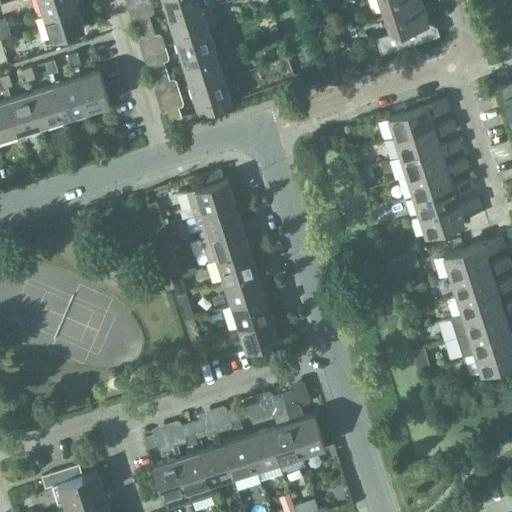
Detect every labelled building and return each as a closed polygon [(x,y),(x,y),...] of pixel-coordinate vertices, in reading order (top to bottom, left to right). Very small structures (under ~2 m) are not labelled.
[(78,4),(77,4),(76,0),(39,0),(45,14),(78,4)] [(200,0),(164,0),(170,18),(203,8),(200,0)] [(414,0),(386,9),(393,32),(376,37),(381,53),(428,38),(425,27),(427,23),(427,22),(429,22),(421,0),(414,0)] [(376,0),(380,11),(386,9),(414,0),(376,0)] [(45,14),(52,38),(85,27),(80,13),(83,12),(80,3),(77,4),(78,4),(45,14)] [(203,8),(170,18),(177,41),(210,31),(209,27),(203,8)] [(142,27),(153,23),(150,14),(139,18),(142,27)] [(0,28),(9,26),(6,17),(0,18),(0,28)] [(153,23),(142,27),(145,36),(156,32),(153,23)] [(9,26),(0,28),(0,37),(0,38),(12,35),(9,26)] [(177,41),(185,64),(218,53),(210,31),(177,41)] [(508,40),(500,43),(502,50),(510,48),(508,40)] [(347,49),(337,52),(340,64),(351,61),(347,49)] [(77,51),(68,54),(72,65),(81,62),(77,51)] [(185,64),(192,86),(225,76),(218,53),(185,64)] [(54,58),(46,61),(49,72),(58,69),(54,58)] [(156,73),(168,69),(165,60),(154,64),(156,73)] [(32,65),(22,68),(26,80),(35,76),(32,65)] [(99,69),(76,77),(86,109),(110,102),(99,69)] [(168,69),(156,73),(159,81),(170,78),(168,69)] [(505,71),(497,73),(501,84),(509,82),(505,71)] [(9,73),(0,75),(0,76),(3,87),(13,84),(9,73)] [(192,86),(200,110),(232,99),(230,92),(225,76),(192,86)] [(86,109),(76,77),(53,84),(63,116),(86,109)] [(511,80),(509,82),(501,84),(504,96),(511,120),(511,80)] [(63,116),(53,84),(30,91),(40,124),(63,116)] [(40,124),(30,91),(7,99),(17,131),(40,124)] [(395,136),(433,123),(430,113),(450,107),(446,97),(388,115),(395,136)] [(0,136),(17,131),(7,99),(0,100),(0,136)] [(179,106),(168,109),(171,119),(183,115),(179,106)] [(401,155),(440,143),(436,132),(456,126),(453,118),(434,124),(433,123),(395,136),(401,155)] [(27,138),(24,129),(17,131),(20,140),(27,138)] [(344,136),(338,138),(340,144),(346,142),(344,136)] [(459,137),(440,143),(401,155),(407,175),(446,163),(442,152),(462,145),(459,137)] [(413,194),(452,182),(449,171),(468,165),(466,156),(446,163),(407,175),(413,194)] [(235,201),(235,200),(231,187),(233,186),(230,176),(195,187),(195,188),(187,190),(195,214),(235,201)] [(420,214),(459,201),(455,191),(475,184),(472,176),(452,182),(413,194),(420,214)] [(459,202),(459,201),(420,214),(426,234),(465,222),(461,210),(481,204),(478,196),(459,202)] [(235,200),(235,201),(195,214),(202,237),(243,224),(242,223),(238,210),(240,209),(237,200),(235,200)] [(160,212),(151,215),(155,226),(164,223),(160,212)] [(242,223),(243,224),(202,237),(209,260),(217,257),(250,246),(249,246),(245,233),(247,232),(244,223),(242,223)] [(177,232),(168,235),(171,246),(180,243),(177,232)] [(489,261),(485,250),(506,244),(503,234),(444,253),(450,274),(489,261)] [(168,235),(159,238),(162,249),(171,246),(168,235)] [(250,246),(217,257),(225,280),(257,270),(257,269),(252,255),(254,254),(252,245),(249,246),(250,246)] [(489,261),(450,274),(457,293),(495,281),(492,270),(511,263),(509,255),(489,261)] [(396,257),(386,260),(390,271),(399,268),(396,257)] [(175,258),(166,260),(170,272),(179,269),(175,258)] [(194,264),(183,268),(186,276),(197,273),(194,264)] [(257,270),(225,280),(232,303),(264,293),(264,292),(260,278),(262,278),(259,268),(257,269),(257,270)] [(463,313),(502,300),(498,289),(511,285),(511,275),(495,281),(457,293),(463,313)] [(182,280),(173,283),(177,294),(186,291),(182,280)] [(271,315),(271,314),(267,301),(269,301),(266,291),(264,292),(264,293),(232,303),(239,325),(271,315)] [(222,295),(213,298),(215,305),(225,302),(222,295)] [(458,336),(508,320),(505,309),(511,306),(511,297),(502,301),(502,300),(463,313),(451,316),(458,336)] [(189,303),(180,306),(184,318),(193,315),(189,303)] [(239,325),(247,349),(279,339),(274,324),(276,323),(273,314),(271,314),(271,315),(239,325)] [(508,320),(458,336),(464,355),(475,352),(511,339),(511,331),(511,328),(511,327),(511,318),(508,320)] [(197,326),(188,329),(192,341),(201,338),(197,326)] [(511,339),(475,352),(481,371),(511,361),(511,339)] [(204,349),(195,352),(199,364),(208,361),(204,349)] [(282,391),(286,403),(295,400),(291,388),(282,391)] [(286,403),(282,391),(273,394),(277,405),(286,403)] [(301,403),(295,400),(286,403),(291,420),(302,453),(326,445),(315,412),(305,416),(301,403)] [(236,406),(240,417),(249,414),(245,403),(236,406)] [(291,420),(286,403),(277,405),(274,411),(278,424),(269,427),(279,460),(302,453),(291,420)] [(240,417),(236,406),(227,409),(231,420),(240,417)] [(191,420),(194,432),(204,429),(200,417),(191,420)] [(240,417),(231,420),(232,425),(233,426),(242,423),(240,417)] [(194,432),(191,420),(182,423),(185,434),(194,432)] [(279,460),(269,427),(246,434),(256,467),(279,460)] [(154,432),(144,435),(148,446),(158,443),(154,432)] [(256,467),(246,434),(223,442),(233,475),(256,467)] [(233,475),(223,442),(200,449),(211,482),(233,475)] [(177,456),(188,489),(191,501),(214,494),(211,482),(200,449),(177,456)] [(191,501),(188,489),(177,456),(153,464),(168,508),(191,501)] [(70,465),(73,476),(82,473),(79,462),(70,465)] [(73,476),(70,465),(60,468),(64,479),(73,476)] [(64,479),(60,468),(51,471),(55,482),(58,481),(64,479)] [(68,511),(111,511),(107,500),(110,499),(107,490),(104,491),(97,469),(82,473),(73,476),(64,479),(58,481),(68,511)] [(55,482),(51,471),(42,474),(46,485),(55,482)] [(302,501),(295,503),(297,511),(305,511),(306,511),(302,501)]
